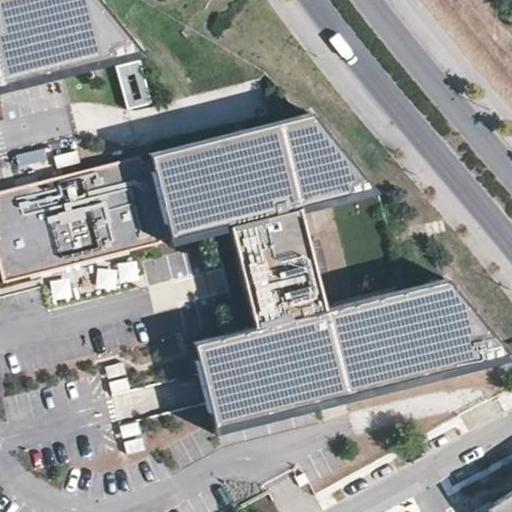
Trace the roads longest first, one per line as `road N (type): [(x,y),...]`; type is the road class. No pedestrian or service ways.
road 1 (primary): [(329,0),(511,241)]
road 2 (primary): [(511,176),(373,0)]
road 3 (residential): [(350,511),(511,424)]
